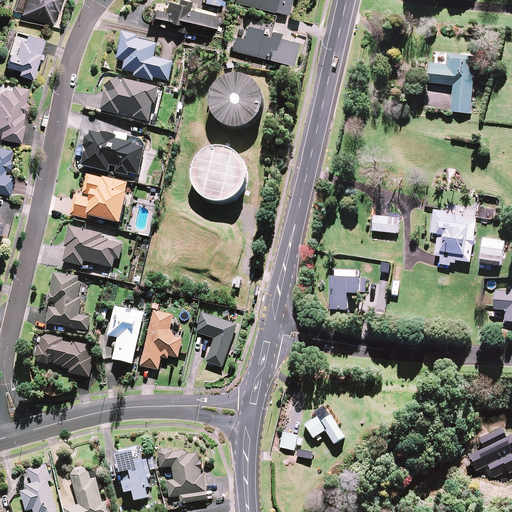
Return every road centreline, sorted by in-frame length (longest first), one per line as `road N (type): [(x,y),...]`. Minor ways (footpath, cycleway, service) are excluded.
road 1 (residential): [(90,14),(64,73),(6,352),(19,433)]
road 2 (tertiary): [(272,334),(346,0)]
road 3 (residential): [(511,355),(272,334)]
road 4 (residential): [(19,433),(125,407),(247,413)]
